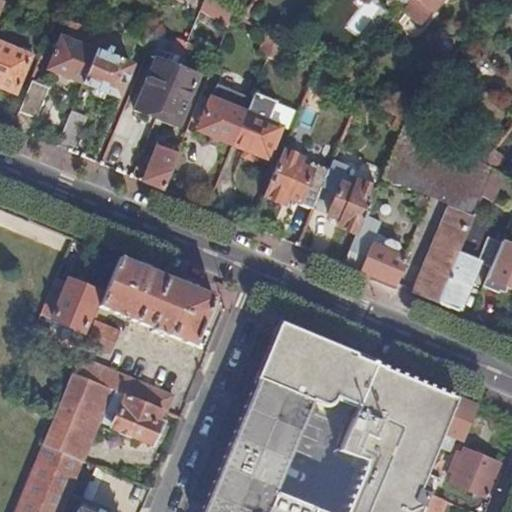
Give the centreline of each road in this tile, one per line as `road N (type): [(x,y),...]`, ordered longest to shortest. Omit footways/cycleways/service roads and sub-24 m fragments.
road 1 (secondary): [(0,166),(261,273)]
road 2 (secondary): [(261,273),(511,378)]
road 3 (residential): [(261,273),(163,511)]
